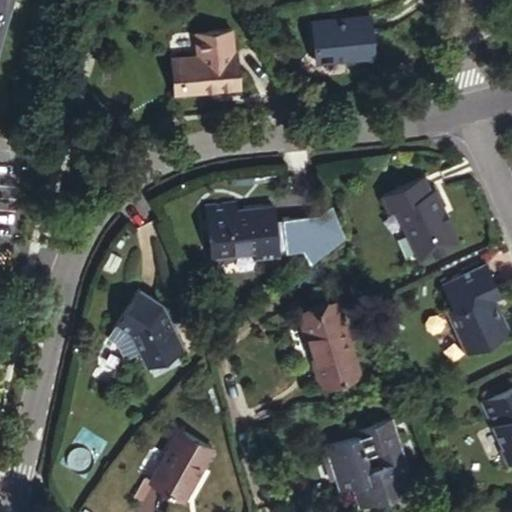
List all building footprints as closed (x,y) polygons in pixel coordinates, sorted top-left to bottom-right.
[(0,0),(0,39),(11,0),(0,0)] [(312,19),(315,58),(373,55),(371,15),(312,19)] [(235,42),(177,48),(180,85),(238,78),(235,42)] [(168,86),(180,85),(177,48),(165,49),(168,86)] [(276,169),(232,174),(234,181),(277,176),(276,169)] [(390,206),(397,203),(401,201),(409,219),(405,221),(421,257),(461,238),(451,217),(447,219),(441,208),(446,206),(437,185),(434,186),(427,170),(383,190),(390,206)] [(237,200),(206,202),(211,258),(255,254),(256,260),(280,258),(274,202),(237,206),(237,200)] [(397,203),(405,221),(409,219),(401,201),(397,203)] [(451,217),(446,206),(441,208),(447,219),(451,217)] [(325,211),(316,216),(328,241),(338,235),(325,211)] [(353,233),(345,237),(349,246),(357,243),(353,233)] [(483,258),(439,279),(451,304),(443,307),(462,348),(509,327),(494,295),(499,292),(483,258)] [(310,269),(305,275),(318,286),(322,279),(310,269)] [(134,287),(114,319),(129,329),(144,363),(181,345),(160,300),(134,287)] [(292,314),(305,359),(311,357),(319,384),(352,374),(331,302),(292,314)] [(114,319),(109,327),(125,335),(129,329),(114,319)] [(312,386),(319,384),(311,357),(305,359),(312,386)] [(511,379),(478,395),(500,441),(498,442),(506,460),(511,457),(511,379)] [(323,445),(334,480),(348,477),(351,487),(357,507),(412,490),(389,417),(351,428),(353,436),(323,445)] [(177,431),(148,482),(179,501),(209,450),(177,431)] [(337,490),(351,487),(348,477),(334,480),(337,490)]
